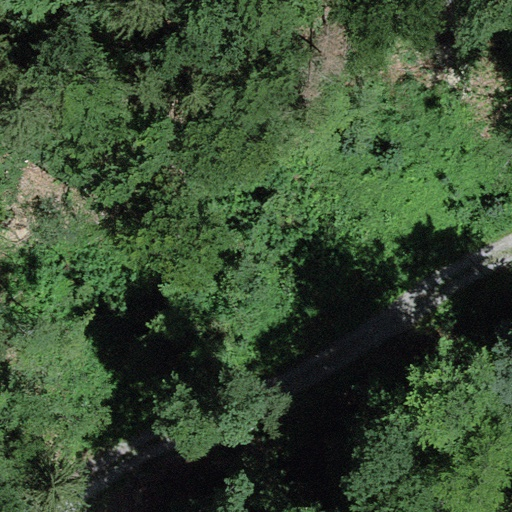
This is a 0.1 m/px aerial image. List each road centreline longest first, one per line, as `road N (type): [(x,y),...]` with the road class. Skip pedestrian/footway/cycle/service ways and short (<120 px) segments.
road 1 (track): [(511,248),(440,283),(330,362),(102,464),(39,511)]
road 2 (track): [(511,404),(463,461),(435,511)]
